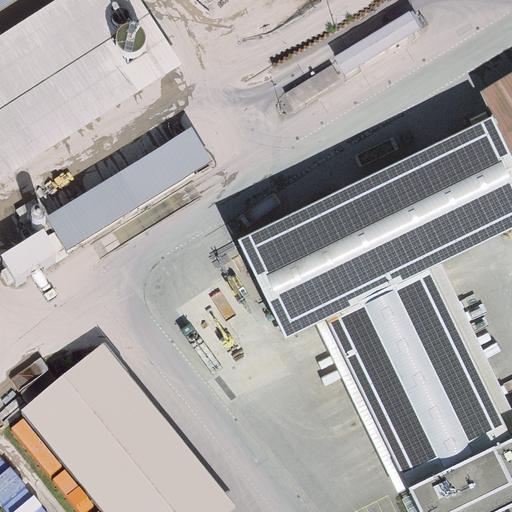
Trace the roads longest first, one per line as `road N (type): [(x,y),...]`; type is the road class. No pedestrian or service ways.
road 1 (residential): [(511,26),(122,268),(121,296),(287,511)]
road 2 (unknown): [(0,189),(197,67)]
road 3 (unknown): [(197,67),(268,174)]
